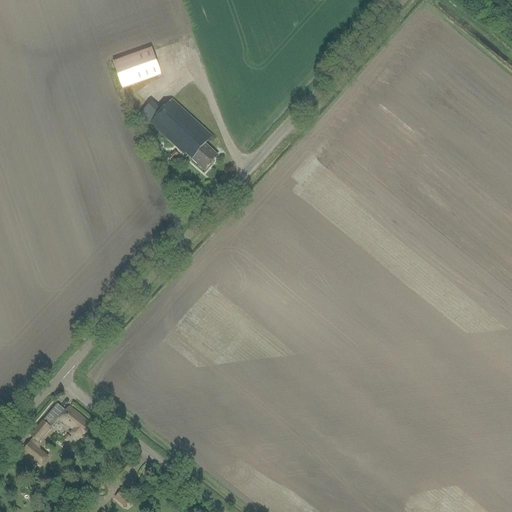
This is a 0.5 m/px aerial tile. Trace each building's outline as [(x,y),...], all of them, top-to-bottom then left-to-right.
[(124,89),(162,75),(153,49),(114,62),(124,89)] [(213,138),(179,107),(172,100),(151,124),(186,156),(187,155),(205,171),(218,157),(206,145),(213,138)] [(175,152),(170,158),(173,161),(178,155),(175,152)] [(65,412),(57,405),(44,421),(44,422),(43,421),(31,436),(34,439),(23,451),(23,452),(41,467),(49,458),(39,450),(39,442),(51,428),(50,427),(59,416),(61,417),(60,419),(73,430),(70,434),(78,440),(83,434),(85,435),(91,428),(89,426),(91,424),(69,407),(65,412)] [(118,497),(128,506),(134,500),(123,491),(118,497)]
